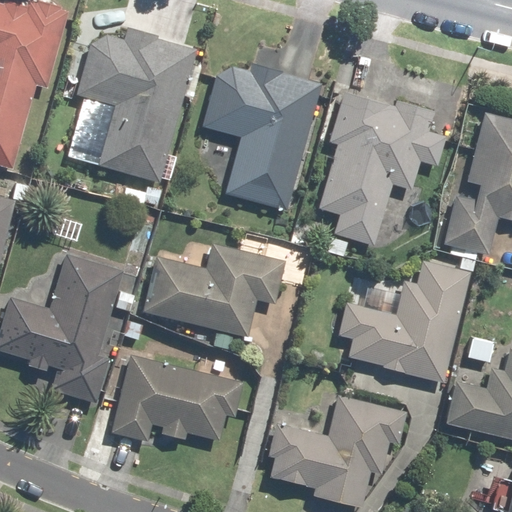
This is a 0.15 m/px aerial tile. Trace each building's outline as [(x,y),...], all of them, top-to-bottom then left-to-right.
[(43,89),(66,8),(38,0),(23,0),(22,7),(0,0),(0,138),(14,143),(31,85),(43,89)] [(61,157),(155,182),(192,49),(153,39),(153,35),(122,27),(119,38),(102,34),(85,44),(71,96),(78,98),(61,157)] [(219,195),(284,212),(317,83),(215,57),(196,129),(234,139),(219,195)] [(389,106),(338,91),(323,143),(330,144),(313,208),(334,214),(328,235),(370,246),(388,184),(408,190),(416,161),(432,166),(441,134),(425,130),(430,110),(391,100),(389,106)] [(449,193),(436,244),(484,256),(493,218),(511,222),(511,127),(478,119),(459,196),(449,193)] [(0,241),(11,198),(0,195),(0,241)] [(151,256),(138,313),(244,338),(253,300),(271,304),(281,259),(206,241),(200,268),(151,256)] [(44,390),(92,404),(105,357),(95,354),(119,269),(60,253),(45,306),(4,294),(0,307),(0,354),(51,369),(44,390)] [(439,382),(466,270),(417,259),(411,283),(398,279),(390,313),(340,301),(332,335),(346,339),(341,359),(439,382)] [(490,339),(467,334),(462,356),(485,361),(490,339)] [(440,423),(511,439),(511,347),(504,345),(498,369),(487,366),(481,388),(450,380),(440,423)] [(238,382),(125,354),(105,432),(143,441),(147,425),(156,427),(154,433),(180,439),(181,433),(215,442),(222,414),(230,416),(238,382)] [(394,445),(402,411),(332,394),(323,435),(269,422),(261,455),(268,456),(264,476),(307,487),(305,495),(357,507),(365,472),(377,474),(384,442),(394,445)] [(511,511),(511,463),(503,461),(490,511),(511,511)]
